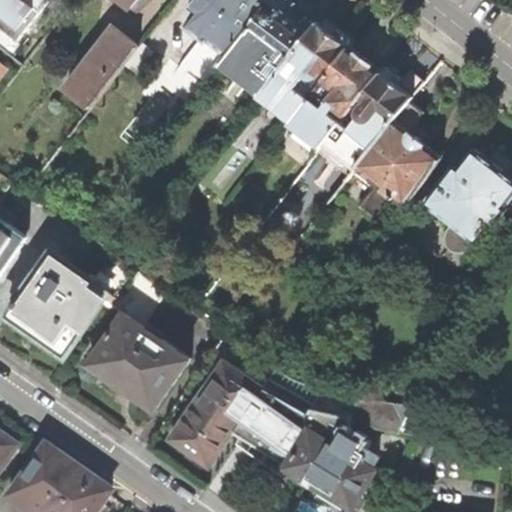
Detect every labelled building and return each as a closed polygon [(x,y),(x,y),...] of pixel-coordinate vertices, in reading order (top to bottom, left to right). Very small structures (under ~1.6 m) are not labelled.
[(2,0),(0,3),(0,4),(28,27),(49,0),(2,0)] [(195,46),(182,62),(208,82),(215,73),(272,0),(196,0),(192,6),(198,11),(188,23),(213,43),(210,48),(203,43),(199,48),(195,46)] [(301,6),(293,0),(272,0),(215,73),(254,104),(262,93),(320,20),(301,6)] [(336,33),(320,20),(262,93),(269,99),(287,112),(294,118),(352,43),(355,40),(346,33),(339,28),(336,33)] [(68,87),(92,105),(126,62),(140,44),(116,26),(68,87)] [(143,40),(140,44),(126,62),(139,71),(156,49),(143,40)] [(369,57),(352,43),(294,118),(299,122),(326,143),(384,68),(369,57)] [(0,76),(8,65),(0,58),(0,76)] [(177,69),(203,88),(208,82),(182,62),(177,69)] [(386,65),(384,68),(326,143),(335,151),(329,159),(341,169),(347,160),(357,168),(359,165),(410,100),(425,81),(416,74),(411,70),(405,77),(401,77),(386,65)] [(276,125),(287,112),(269,99),(259,112),(276,125)] [(425,112),(410,100),(359,165),(377,179),(377,186),(362,205),(378,217),(396,195),(409,205),(444,156),(429,145),(435,137),(425,130),(417,123),(425,112)] [(320,150),(326,143),(299,122),(293,130),(320,150)] [(461,169),(457,166),(430,201),(442,211),(437,217),(450,227),(447,231),(446,237),(446,242),(448,247),(451,250),(455,253),(460,254),(465,253),(471,250),(479,240),(481,241),(493,224),(511,238),(511,175),(511,176),(511,175),(511,160),(509,158),(497,149),(489,158),(477,149),(461,169)] [(0,275),(25,240),(0,222),(0,196),(13,180),(0,170),(0,275)] [(43,338),(68,355),(106,301),(115,308),(116,306),(141,271),(130,263),(129,264),(111,252),(87,285),(49,258),(10,315),(43,338)] [(128,389),(157,409),(193,358),(144,323),(168,290),(141,271),(116,306),(126,314),(88,368),(118,389),(125,393),(128,389)] [(227,360),(200,399),(239,426),(266,387),(227,360)] [(353,506),(355,507),(379,467),(377,466),(376,467),(364,460),(368,452),(362,448),(380,418),(386,422),(386,431),(416,433),(428,407),(429,407),(440,390),(427,381),(413,402),(359,397),(324,391),(302,425),(311,431),(288,468),(290,469),(291,467),(324,487),(327,483),(334,488),(356,501),(353,506)] [(192,452),(212,465),(239,426),(200,399),(172,438),(192,452)] [(0,475),(14,455),(15,452),(14,448),(13,446),(0,436),(0,475)] [(77,471),(47,450),(10,503),(23,511),(102,511),(113,496),(77,471)] [(239,511),(248,511),(263,492),(223,465),(206,489),(239,511)]
